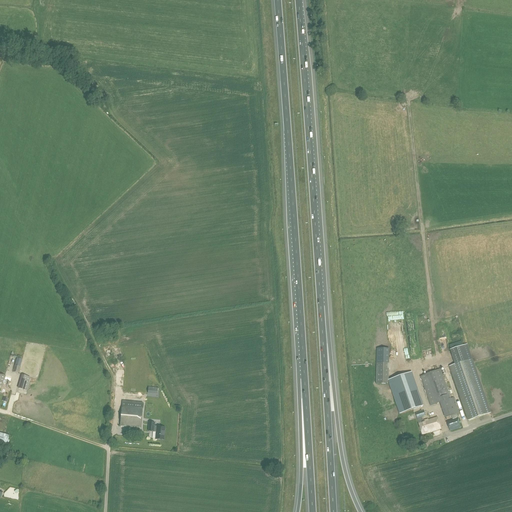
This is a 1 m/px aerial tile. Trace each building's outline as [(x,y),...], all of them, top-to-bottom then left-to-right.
[(390,334),(392,349),(399,348),(399,342),(405,341),(403,329),(394,330),(395,333),(390,334)] [(13,372),(18,374),(22,359),(17,358),(13,372)] [(450,366),(469,420),(490,413),(472,359),(450,366)] [(377,363),(376,383),(389,384),(389,363),(377,363)] [(461,427),(456,414),(459,413),(454,397),(451,398),(441,369),(420,376),(430,406),(440,403),(445,418),(451,416),(453,419),(446,421),(450,431),(461,427)] [(414,409),(423,406),(411,372),(389,380),(390,384),(400,414),(414,409)] [(30,377),(22,375),(19,389),(26,391),(30,377)] [(140,428),(142,408),(122,406),(120,426),(140,428)] [(437,417),(428,420),(427,419),(423,421),(419,423),(422,434),(441,429),(437,417)] [(154,431),(156,431),(156,439),(164,440),(165,428),(154,427),(154,423),(149,422),(148,431),(154,431)] [(10,436),(0,432),(0,443),(8,446),(10,436)]
